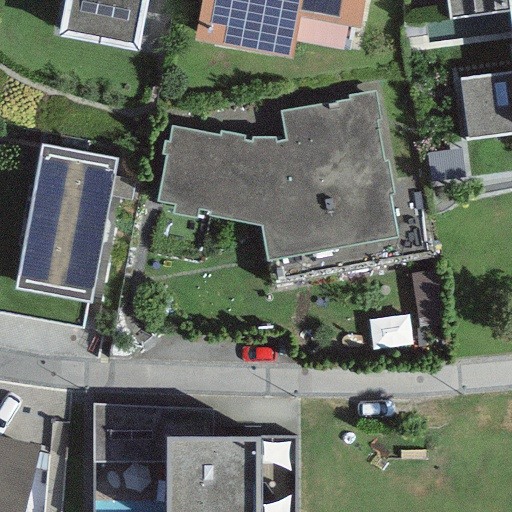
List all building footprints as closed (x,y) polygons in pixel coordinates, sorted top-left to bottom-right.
[(62,0),(57,28),(137,43),(145,0),(62,0)] [(199,0),(194,31),(291,48),(299,4),(359,15),(361,0),(199,0)] [(511,0),(446,0),(448,16),(510,8),(511,23),(511,67),(452,75),(460,134),(511,127),(511,0)] [(219,131),(170,122),(168,135),(164,134),(161,148),(165,148),(154,202),(207,212),(208,207),(261,217),(266,252),(396,233),(388,192),(392,191),(387,156),(382,157),(376,117),(379,116),(375,87),(348,91),(348,96),(280,106),(285,136),(275,136),(275,133),(251,132),(251,137),(243,135),(243,131),(220,126),(219,131)] [(117,152),(41,138),(14,280),(92,293),(117,152)] [(170,403),(92,399),(92,511),(295,511),(297,433),(259,432),(260,422),(171,420),(170,403)] [(20,511),(38,438),(0,429),(0,511),(20,511)]
